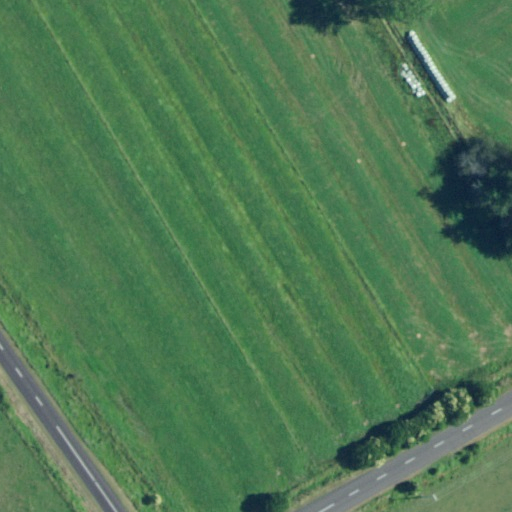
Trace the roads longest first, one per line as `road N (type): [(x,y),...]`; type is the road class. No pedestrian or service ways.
road 1 (unclassified): [(511,404),(324,511)]
road 2 (unclassified): [(115,511),(0,346)]
